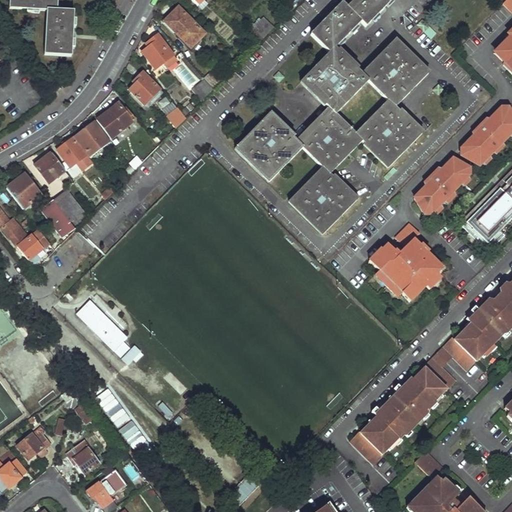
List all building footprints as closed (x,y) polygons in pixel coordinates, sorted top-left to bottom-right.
[(8,0),(8,11),(46,13),(43,57),(70,59),(73,15),(56,14),(56,0),(8,0)] [(294,0),(285,10),(289,13),(302,0),(294,0)] [(367,27),(393,0),(354,0),(347,8),(361,22),(367,27)] [(511,0),(507,0),(503,4),(511,12),(511,0)] [(330,54),(335,48),(361,22),(347,8),(342,3),(311,35),(330,54)] [(165,22),(189,47),(198,38),(200,40),(205,35),(179,9),(165,22)] [(257,34),(263,40),(274,29),(262,18),(252,28),(257,34)] [(254,38),(259,43),(263,40),(257,34),(254,38)] [(142,52),(155,69),(172,56),(158,36),(149,42),(151,45),(142,52)] [(511,37),(496,54),(511,70),(511,37)] [(431,74),(396,40),(362,74),(369,82),(389,101),(396,108),(431,74)] [(335,48),(330,54),(301,83),(328,109),(335,117),(337,115),(369,82),(362,74),(335,48)] [(205,78),(215,89),(224,79),(214,69),(205,78)] [(129,90),(144,105),(159,89),(143,72),(133,82),(134,84),(129,90)] [(198,86),(207,95),(212,90),(203,81),(198,86)] [(195,88),(204,97),(207,95),(198,86),(195,88)] [(389,101),(356,134),(363,142),(361,144),(388,169),(423,134),(396,108),(389,101)] [(97,120),(111,138),(131,122),(117,104),(97,120)] [(167,117),(175,128),(185,118),(178,108),(167,117)] [(332,173),(361,144),(363,142),(356,134),(337,115),(335,117),(328,109),(297,140),(305,148),(303,150),(322,169),(329,176),(332,173)] [(476,136),(463,149),(464,156),(480,166),(483,163),(489,157),(493,153),(502,144),(511,135),(511,133),(511,114),(509,109),(502,109),(490,122),(485,127),(481,131),(476,136)] [(305,148),(297,140),(270,114),(234,150),(269,185),(303,150),(305,148)] [(75,137),(90,156),(109,142),(94,123),(75,137)] [(57,152),(70,168),(76,164),(82,171),(92,163),(86,155),(73,138),(57,152)] [(502,144),(493,153),(496,155),(504,146),(502,144)] [(35,167),(48,184),(65,170),(52,154),(45,159),(36,166),(35,167)] [(134,169),(142,162),(136,155),(128,163),(134,169)] [(34,163),(36,166),(45,159),(43,156),(34,163)] [(489,157),(483,163),(485,166),(491,160),(489,157)] [(427,186),(415,198),(424,215),(432,215),(433,213),(440,207),(444,202),(453,193),(462,185),(468,179),(470,176),(470,169),(453,159),(441,171),(436,177),(432,181),(427,186)] [(120,176),(124,180),(134,170),(130,167),(120,176)] [(329,176),(322,169),(289,203),(322,236),(359,199),(332,173),(329,176)] [(511,170),(463,219),(466,222),(500,189),(506,183),(511,176),(511,170)] [(6,190),(22,209),(40,195),(24,176),(6,190)] [(53,201),(68,220),(87,205),(67,179),(53,190),(58,197),(53,201)] [(468,179),(462,185),(464,187),(470,181),(468,179)] [(511,189),(507,185),(501,190),(511,200),(511,189)] [(511,200),(501,190),(500,189),(466,222),(462,227),(481,245),(511,214),(511,200)] [(453,193),(444,202),(447,205),(456,196),(453,193)] [(42,210),(56,229),(50,234),(57,242),(75,229),(68,220),(53,201),(42,210)] [(440,207),(433,213),(436,216),(442,209),(440,207)] [(0,227),(3,231),(24,255),(36,245),(31,238),(29,240),(26,236),(23,238),(10,222),(7,225),(1,217),(3,215),(0,210),(0,227)] [(511,224),(511,214),(481,245),(486,251),(511,224)] [(382,249),(370,261),(379,270),(378,272),(380,274),(385,279),(387,278),(395,286),(394,287),(400,293),(401,295),(402,293),(411,302),(428,286),(427,285),(431,281),(432,283),(439,276),(440,275),(438,273),(443,267),(429,252),(427,254),(421,247),(422,246),(415,239),(420,233),(410,224),(396,238),(406,247),(400,253),(397,250),(396,251),(389,244),(383,250),(382,249)] [(429,252),(431,250),(424,243),(422,246),(421,247),(427,254),(429,252)] [(394,287),(395,286),(387,278),(385,279),(380,274),(377,277),(396,296),(400,293),(394,287)] [(427,285),(428,286),(431,289),(441,279),(439,276),(432,283),(431,281),(427,285)] [(453,337),(443,347),(453,356),(467,370),(482,355),(493,344),(502,335),(511,324),(511,282),(509,286),(506,283),(500,289),(503,291),(492,302),(489,300),(479,310),(469,321),(471,323),(455,340),(453,337)] [(78,314),(114,351),(128,339),(91,301),(78,314)] [(473,312),(466,319),(469,321),(479,310),(475,306),(472,311),(473,312)] [(511,324),(502,335),(506,339),(511,334),(509,332),(511,328),(511,324)] [(493,344),(482,355),(484,357),(490,351),(492,353),(497,348),(493,344)] [(443,347),(433,357),(442,366),(453,356),(443,347)] [(426,369),(423,372),(444,392),(446,390),(447,391),(457,381),(442,366),(433,357),(423,367),(426,369)] [(350,441),(375,465),(384,455),(382,454),(398,437),(400,439),(432,406),(431,405),(444,392),(423,372),(410,385),(408,383),(376,415),(378,417),(362,433),(359,431),(350,441)] [(62,395),(68,402),(73,399),(76,386),(76,385),(75,385),(62,395)] [(161,401),(154,407),(167,420),(173,414),(161,401)] [(55,435),(64,436),(65,419),(56,418),(55,435)] [(40,429),(17,447),(29,462),(43,450),(44,451),(50,446),(43,436),(45,435),(40,429)] [(74,460),(85,475),(99,464),(87,449),(89,448),(85,441),(67,454),(73,461),(74,460)] [(483,511),(469,498),(464,503),(457,496),(452,491),(455,488),(445,479),(443,482),(438,476),(444,469),(426,451),(415,462),(434,480),(407,507),(411,511),(483,511)] [(0,463),(0,480),(7,490),(21,479),(8,464),(3,468),(0,463)] [(93,498),(101,510),(112,502),(110,499),(126,487),(115,472),(86,493),(90,500),(93,498)] [(248,473),(228,495),(240,505),(260,484),(248,473)] [(127,484),(135,495),(148,485),(140,474),(127,484)] [(370,495),(378,495),(379,485),(370,485),(370,495)] [(452,491),(457,496),(462,491),(457,486),(455,488),(452,491)]
